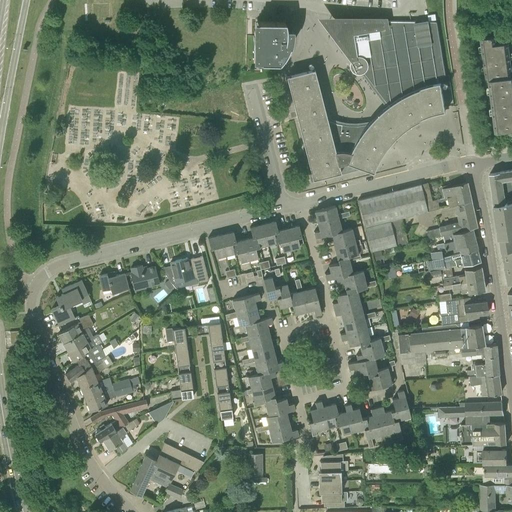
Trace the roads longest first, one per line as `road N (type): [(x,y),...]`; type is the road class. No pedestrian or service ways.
road 1 (residential): [(99,479),(34,319),(31,299),(41,277),(59,265),(300,203)]
road 2 (residential): [(474,162),(511,387)]
road 3 (residential): [(300,203),(474,162)]
road 4 (secondary): [(0,141),(26,0)]
road 5 (residential): [(99,479),(165,425),(205,445)]
